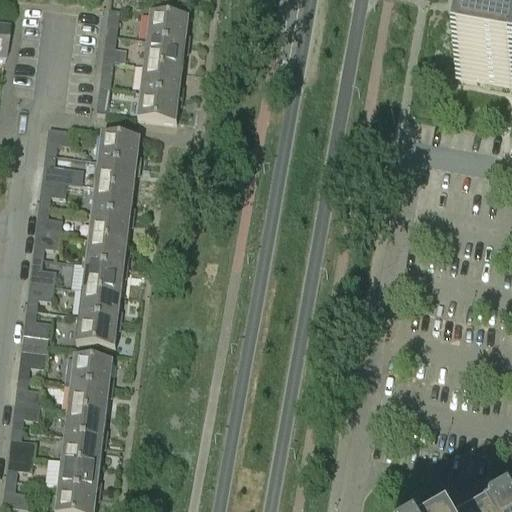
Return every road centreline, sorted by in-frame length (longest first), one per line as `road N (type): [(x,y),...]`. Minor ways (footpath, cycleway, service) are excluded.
road 1 (tertiary): [(311,0),(219,511)]
road 2 (tertiary): [(270,511),(360,0)]
road 3 (residential): [(26,152),(46,104),(55,15)]
road 4 (residential): [(0,362),(17,227)]
